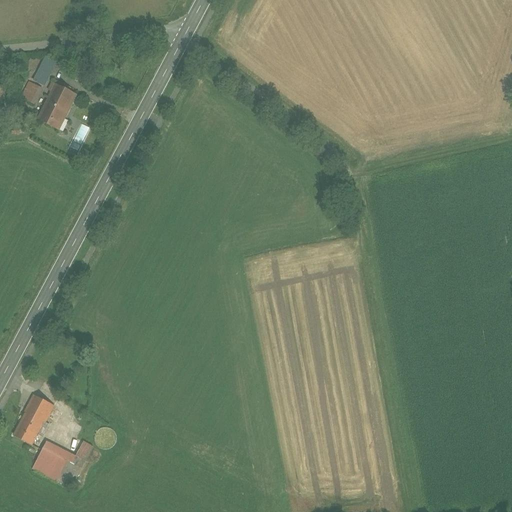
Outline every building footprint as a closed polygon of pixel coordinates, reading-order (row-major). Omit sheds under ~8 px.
[(49,86),(58,61),(45,56),(36,82),(49,86)] [(61,128),(78,94),(54,82),(50,90),(53,91),(39,118),(61,128)] [(42,87),(33,83),(29,90),(38,94),(42,87)] [(83,146),(91,128),(82,123),(73,142),(83,146)] [(34,133),(28,129),(25,135),(31,138),(34,133)] [(56,406),(36,395),(14,435),(34,445),(56,406)] [(78,456),(49,441),(34,471),(59,484),(71,461),(83,467),(94,446),(89,443),(85,441),(78,456)]
